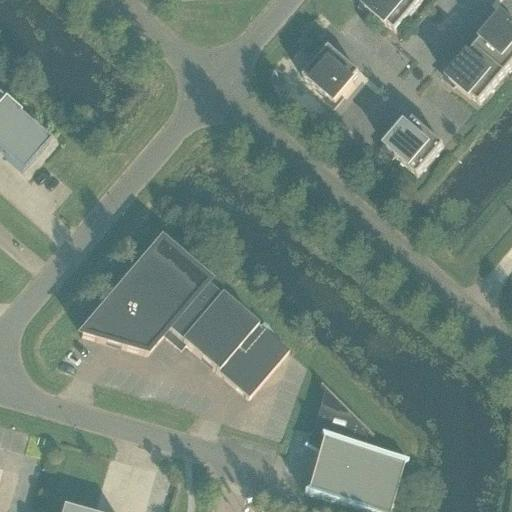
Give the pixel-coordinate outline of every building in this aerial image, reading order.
[(372,2),(364,11),(385,29),(386,28),(395,35),(424,0),(371,0),(371,1),(372,2)] [(474,51),(504,77),(511,68),(511,29),(502,21),(494,29),(493,28),(474,51)] [(359,76),(329,50),(303,81),(326,100),(327,99),(335,107),(353,86),(352,85),(359,76)] [(504,77),(474,51),(455,73),(456,74),(449,83),(469,101),(470,99),(479,107),(504,77)] [(0,155),(22,175),(49,144),(19,118),(20,117),(4,103),(0,107),(0,155)] [(406,131),(405,130),(387,151),(395,158),(394,159),(417,179),(443,148),(413,122),(406,131)] [(207,286),(160,246),(81,339),(146,358),(167,333),(248,402),(288,355),(221,298),(220,300),(206,288),(207,286)] [(372,440),(372,438),(320,387),(319,388),(324,392),(311,435),(305,447),(318,455),(308,492),(304,495),(361,511),(386,511),(400,465),(403,466),(408,463),(363,450),(367,435),(372,440)]
